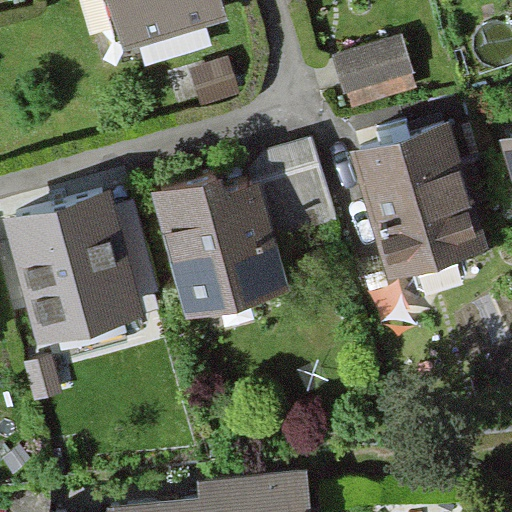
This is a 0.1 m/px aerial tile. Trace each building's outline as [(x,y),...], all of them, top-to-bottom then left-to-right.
[(220,0),(115,0),(125,34),(223,6),(220,0)] [(352,101),(420,85),(405,28),(338,44),(352,101)] [(448,100),(358,131),(399,249),(489,217),(448,100)] [(335,212),(312,132),(259,148),(266,170),(229,181),(221,155),(158,174),(195,298),(285,271),(273,231),(335,212)] [(112,184),(7,209),(35,326),(140,301),(112,184)] [(115,511),(39,507),(38,511),(312,511),(315,463),(196,456),(195,490),(116,486),(115,511)]
